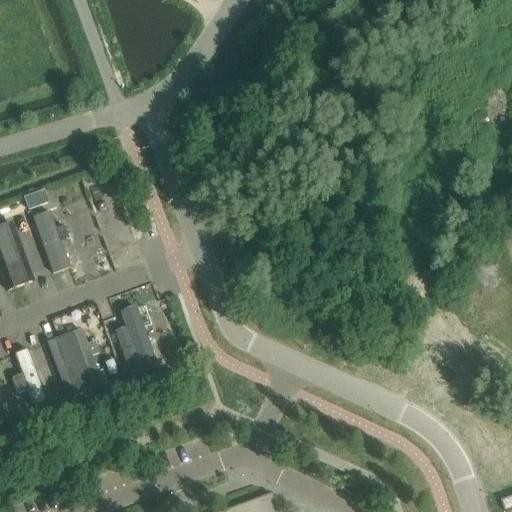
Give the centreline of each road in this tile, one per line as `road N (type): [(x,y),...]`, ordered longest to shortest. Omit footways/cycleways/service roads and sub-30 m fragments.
road 1 (tertiary): [(475,511),(456,461),(423,425),(292,363)]
road 2 (residential): [(200,255),(0,328)]
road 3 (residential): [(88,511),(251,454)]
road 4 (tertiary): [(200,255),(147,100)]
road 5 (tertiary): [(292,363),(238,334),(200,255)]
road 6 (tertiary): [(147,100),(182,79),(235,0)]
road 7 (unclassified): [(0,150),(119,113)]
